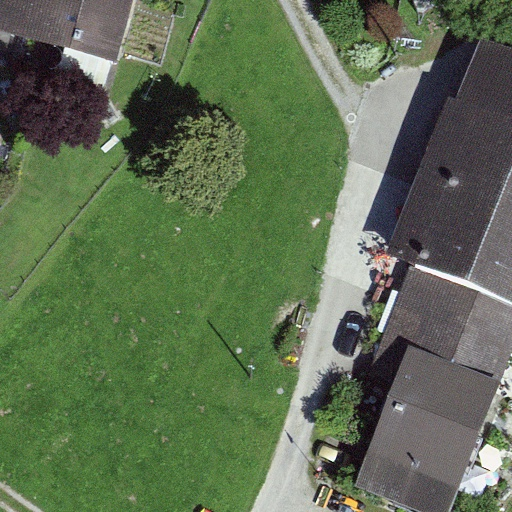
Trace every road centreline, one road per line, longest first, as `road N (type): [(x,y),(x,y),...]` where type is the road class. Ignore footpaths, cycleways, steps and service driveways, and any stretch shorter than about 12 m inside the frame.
road 1 (track): [(274,511),(359,233),(376,147),(287,0)]
road 2 (track): [(376,147),(399,111),(511,26)]
